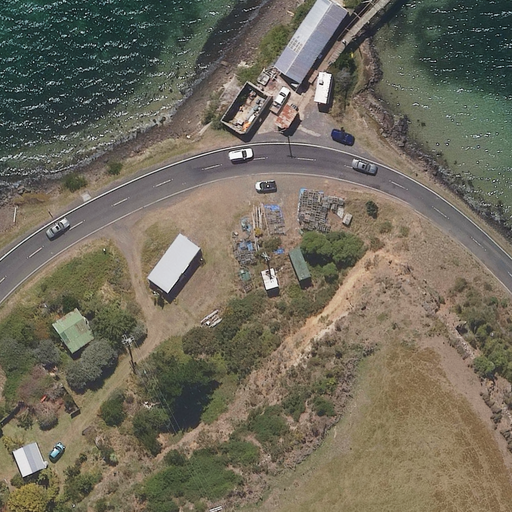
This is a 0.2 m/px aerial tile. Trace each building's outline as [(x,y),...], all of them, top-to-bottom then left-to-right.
[(349,10),(333,0),(318,0),(276,64),(302,81),(349,10)] [(407,103),(378,74),(370,82),(376,88),(361,102),(385,126),(407,103)] [(346,198),(330,199),(330,224),(347,224),(346,198)] [(200,249),(180,234),(147,278),(167,293),(200,249)] [(97,336),(76,307),(51,325),(72,354),(97,336)] [(48,467),(38,442),(15,451),(24,476),(48,467)]
